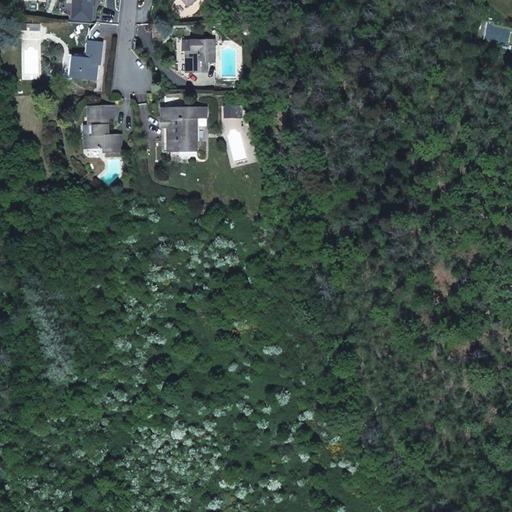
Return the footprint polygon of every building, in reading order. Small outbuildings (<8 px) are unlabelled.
[(185,41),(185,52),(187,52),(187,61),(190,61),(190,72),(202,72),(202,69),(208,69),(208,62),(216,63),(216,41),(198,41),(198,45),(194,45),(194,41),(185,41)] [(73,69),(73,77),(97,80),(98,68),(96,68),(96,64),(98,64),(101,65),(103,43),(90,42),(88,60),(71,58),(70,68),(73,69)] [(86,140),(86,150),(105,149),(105,153),(122,153),(121,135),(109,135),(109,120),(115,120),(114,105),(97,106),(97,109),(89,109),(90,126),(90,136),(86,140)] [(162,127),(163,153),(180,153),(197,152),(197,119),(207,119),(207,107),(163,108),(164,118),(161,119),(162,127)] [(226,107),(226,118),(235,118),(235,107),(226,107)]
